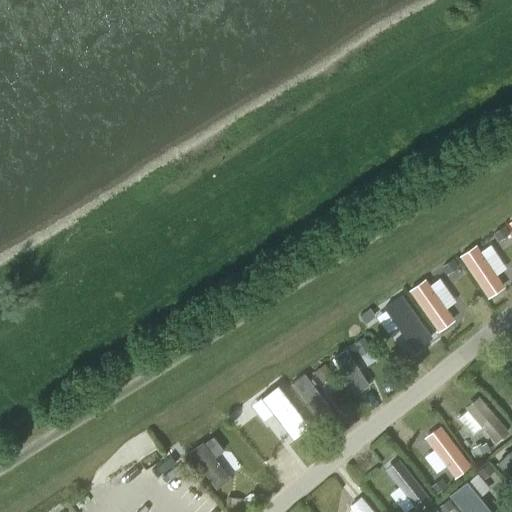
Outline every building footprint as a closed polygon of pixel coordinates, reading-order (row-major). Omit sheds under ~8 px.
[(476,246),(458,257),(487,300),(504,289),(476,246)] [(425,280),(407,292),(437,333),(453,322),(425,280)] [(414,353),(431,339),(401,296),(383,310),(414,353)] [(346,350),(332,359),(355,396),(368,387),(346,350)] [(330,409),(304,375),(290,385),(317,419),(330,409)] [(250,407),(261,422),(272,416),(292,442),(308,429),(276,388),(250,407)] [(509,433),(478,398),(464,410),(494,445),(509,433)] [(470,468),(440,428),(423,439),(453,481),(470,468)] [(202,445),(214,460),(223,452),(212,438),(202,445)] [(202,445),(201,443),(187,454),(215,491),(229,481),(214,460),(202,445)] [(485,444),(469,451),(473,460),(490,451),(485,444)] [(511,484),(511,452),(496,467),(511,484)] [(419,511),(432,502),(397,460),(384,472),(416,511),(419,511)] [(487,465),(476,474),(483,482),(493,473),(487,465)] [(447,487),(441,479),(429,488),(435,495),(447,487)] [(488,511),(465,483),(448,497),(460,511),(488,511)] [(372,511),(360,498),(349,508),(352,511),(372,511)] [(447,511),(453,508),(447,501),(436,509),(439,511),(447,511)]
